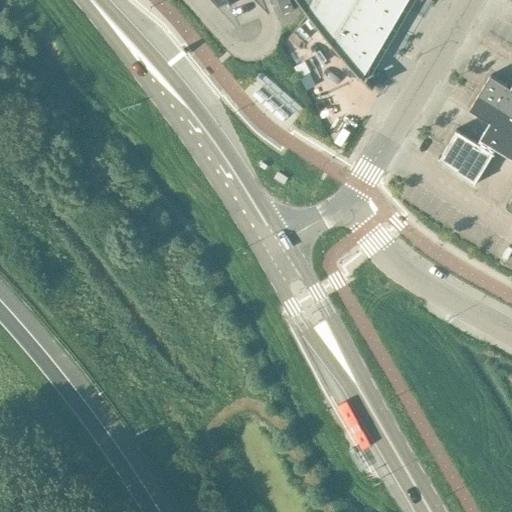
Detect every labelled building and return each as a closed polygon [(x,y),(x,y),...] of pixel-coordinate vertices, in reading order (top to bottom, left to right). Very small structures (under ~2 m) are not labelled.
[(290,0),(278,0),(284,13),(294,9),(290,0)] [(299,0),(306,9),(311,0),(299,0)] [(311,0),(306,9),(320,28),(333,45),(331,48),(330,49),(340,54),(348,61),(356,70),(364,79),(372,88),(374,86),(365,78),(363,75),(407,0),(311,0)] [(511,110),(511,84),(511,87),(490,74),(480,91),(511,110)] [(495,148),(511,157),(511,110),(480,91),(469,108),(490,121),(479,138),(495,148)] [(495,148),(479,138),(477,141),(456,128),(455,130),(456,130),(440,156),(439,156),(438,157),(475,184),(476,183),(475,182),(493,153),(494,153),(495,152),(493,151),(495,148)]
